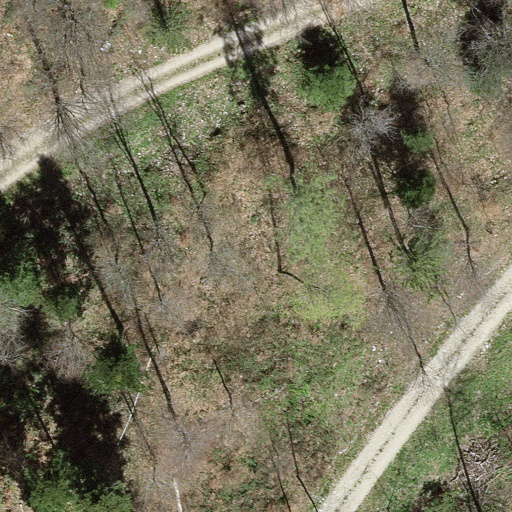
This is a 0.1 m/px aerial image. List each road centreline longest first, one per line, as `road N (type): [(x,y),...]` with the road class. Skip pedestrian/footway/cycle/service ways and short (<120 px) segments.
road 1 (track): [(0,181),(45,137),(338,0)]
road 2 (track): [(340,511),(511,303)]
